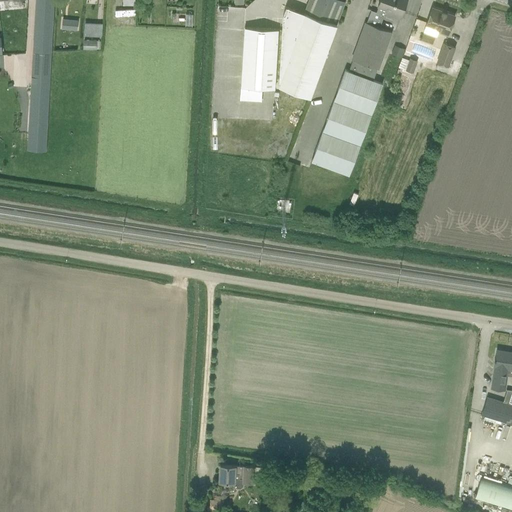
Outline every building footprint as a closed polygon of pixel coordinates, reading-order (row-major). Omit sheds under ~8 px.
[(35,0),(27,150),(46,151),(54,0),(35,0)] [(337,25),(346,2),(340,0),(309,0),(304,13),(286,6),(283,16),(278,85),(310,97),(337,25)] [(384,13),(385,14),(401,19),(402,15),(403,12),(407,0),(380,0),(376,11),(372,10),(371,11),(367,22),(379,27),(384,13)] [(447,36),(448,32),(455,16),(432,7),(426,25),(439,30),(438,33),(447,36)] [(78,29),(78,18),(63,18),(62,29),(78,29)] [(84,21),(84,35),(102,35),(102,22),(84,21)] [(353,59),(349,71),(373,80),(377,68),(379,69),(392,31),(380,27),(379,27),(367,22),(366,22),(353,59)] [(244,28),(243,40),(240,99),(261,101),(262,88),(275,89),(278,29),(253,28),(244,28)] [(84,40),(83,49),(96,49),(96,40),(84,40)] [(443,43),(441,50),(441,51),(415,41),(410,55),(437,64),(437,63),(449,67),(456,47),(443,43)] [(405,49),(394,45),(391,54),(401,58),(405,49)] [(406,70),(413,73),(418,61),(410,58),(408,64),(406,70)] [(345,70),(334,101),(370,114),(382,83),(373,80),(349,71),(345,70)] [(348,176),(370,114),(334,101),(311,162),(348,176)] [(404,133),(384,138),(392,168),(411,162),(404,133)] [(511,369),(511,352),(510,352),(509,354),(506,353),(506,352),(497,350),(494,366),(495,366),(492,387),(504,389),(506,375),(504,375),(505,368),(511,369)] [(511,390),(507,389),(503,402),(487,397),(483,414),(498,418),(511,422),(511,390)] [(235,466),(220,465),(220,481),(234,482),(235,474),(244,474),(243,482),(252,483),(253,467),(244,466),(235,466)] [(474,498),(511,510),(511,485),(481,476),(474,498)]
